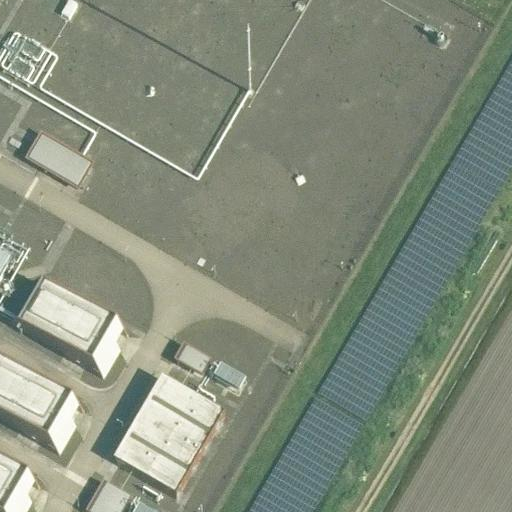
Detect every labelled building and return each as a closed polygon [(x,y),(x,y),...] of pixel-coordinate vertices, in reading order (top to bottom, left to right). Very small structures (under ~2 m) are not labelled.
[(95,170),(42,138),(25,166),(78,197),(95,170)] [(0,285),(11,263),(0,257),(0,285)] [(7,328),(103,384),(129,341),(32,285),(31,286),(42,293),(19,333),(8,327),(7,328)] [(183,349),(176,364),(203,378),(211,363),(183,349)] [(0,426),(59,461),(84,417),(0,368),(0,426)] [(239,395),(244,384),(219,373),(214,384),(239,395)] [(166,387),(117,470),(176,505),(225,421),(166,387)] [(0,511),(29,511),(40,493),(0,469),(0,511)] [(102,486),(89,511),(125,511),(131,500),(102,486)]
